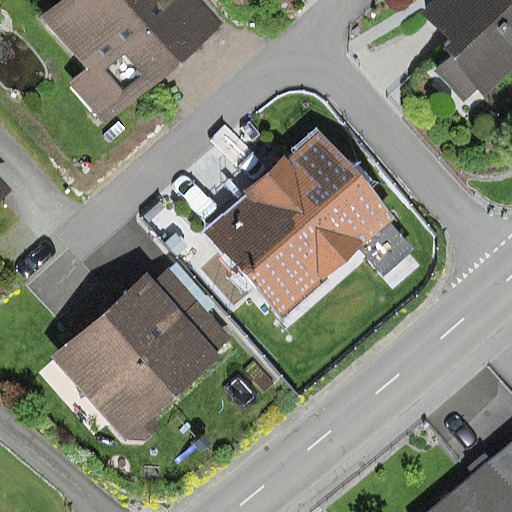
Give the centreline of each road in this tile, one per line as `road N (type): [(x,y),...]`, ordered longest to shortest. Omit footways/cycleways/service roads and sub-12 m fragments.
road 1 (tertiary): [(235,511),(511,276)]
road 2 (residential): [(301,49),(511,261)]
road 3 (residential): [(301,49),(78,241)]
